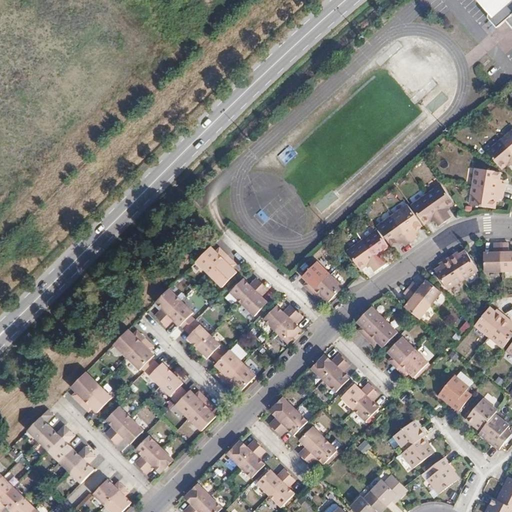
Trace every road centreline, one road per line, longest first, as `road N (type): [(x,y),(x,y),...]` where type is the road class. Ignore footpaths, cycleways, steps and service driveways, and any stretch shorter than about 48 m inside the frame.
road 1 (primary): [(2,332),(347,0)]
road 2 (residential): [(149,511),(371,292),(462,230),(511,226)]
